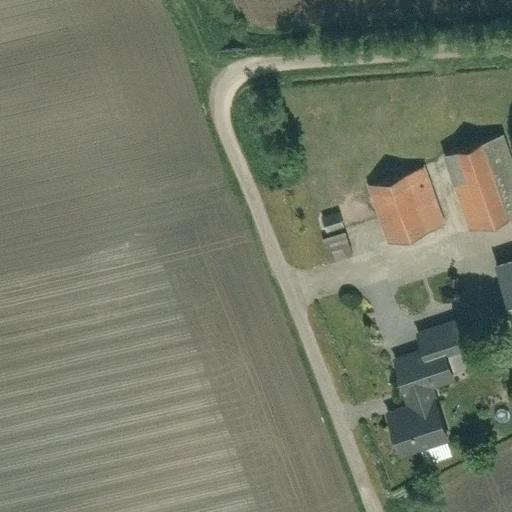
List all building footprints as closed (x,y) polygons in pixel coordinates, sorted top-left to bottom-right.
[(511,171),(500,135),(439,155),(463,228),(511,211),(511,171)] [(364,184),(384,243),(442,224),(422,165),(364,184)] [(320,228),(332,262),(349,256),(337,222),(320,228)] [(511,256),(493,262),(511,328),(511,256)] [(445,454),(441,442),(447,439),(433,396),(428,398),(424,386),(455,376),(455,374),(479,366),(463,318),(415,335),(419,349),(392,358),(408,405),(382,414),(396,457),(418,450),(422,461),(445,454)]
